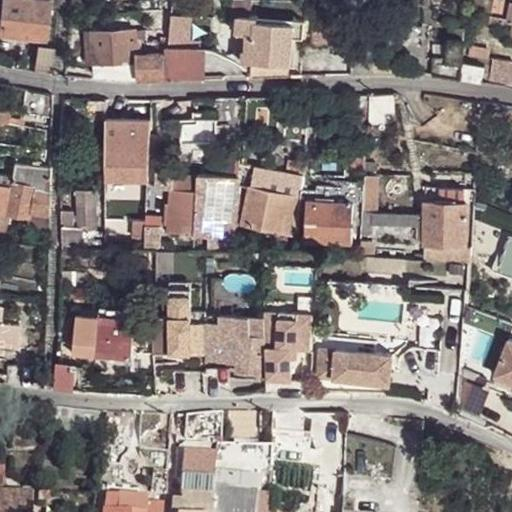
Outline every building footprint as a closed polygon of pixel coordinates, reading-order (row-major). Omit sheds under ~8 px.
[(50,0),(45,0),(4,0),(2,23),(0,35),(39,39),(45,40),(50,0)] [(234,0),(233,16),(241,17),(252,18),(252,14),(253,0),(234,0)] [(168,32),(170,18),(158,17),(156,31),(168,32)] [(239,32),(250,34),(252,18),(241,17),(239,32)] [(252,62),(253,61),(258,19),(252,18),(250,34),(249,48),(244,48),(243,60),(252,62)] [(306,20),(294,18),(293,23),(295,23),(294,37),(304,39),(306,20)] [(253,61),(270,64),(270,66),(276,67),(276,64),(290,66),(294,37),(295,23),(293,23),(259,19),(258,19),(253,61)] [(463,61),(464,41),(465,26),(453,25),(451,55),(436,55),(434,75),(461,79),(463,61)] [(94,66),(137,63),(136,54),(137,54),(137,34),(136,29),(92,32),(94,66)] [(181,29),(180,47),(203,48),(204,29),(181,29)] [(137,34),(137,54),(166,52),(166,46),(168,40),(149,40),(148,33),(137,34)] [(237,36),(216,35),(215,51),(235,61),(237,36)] [(180,47),(166,46),(166,52),(165,80),(202,78),(203,48),(180,47)] [(353,49),(354,75),(376,75),(378,48),(353,49)] [(52,74),(54,52),(37,50),(34,71),(52,74)] [(166,52),(137,54),(136,54),(137,63),(137,81),(165,80),(166,52)] [(511,62),(493,60),(490,83),(511,86),(511,62)] [(253,61),(252,62),(250,77),(289,76),(290,66),(276,64),(276,67),(270,66),(270,64),(253,61)] [(54,96),(27,91),(23,113),(54,119),(54,96)] [(396,93),(372,94),(371,123),(395,122),(396,93)] [(351,123),(369,123),(370,94),(353,94),(351,123)] [(247,123),(281,126),(281,96),(249,96),(247,123)] [(241,97),(219,98),(217,125),(239,127),(241,97)] [(108,100),(92,99),(91,121),(108,121),(108,100)] [(13,106),(0,102),(0,122),(9,125),(13,106)] [(141,120),(108,119),(107,181),(150,182),(152,125),(140,125),(141,120)] [(270,141),(246,137),(244,162),(265,167),(270,141)] [(353,174),(367,176),(367,152),(353,151),(353,174)] [(290,159),(288,171),(304,174),(306,162),(290,159)] [(53,167),(16,162),(14,175),(12,182),(36,187),(33,208),(52,208),(53,167)] [(242,184),(252,186),(291,194),(302,196),(303,190),(304,174),(288,171),(265,167),(244,162),(243,181),(242,184)] [(368,173),(379,174),(379,163),(369,163),(368,173)] [(0,185),(12,187),(12,182),(14,175),(0,172),(0,185)] [(175,173),(170,225),(188,227),(186,246),(237,247),(242,184),(243,181),(175,173)] [(379,174),(368,173),(367,181),(366,202),(366,211),(377,211),(379,174)] [(356,202),(366,202),(367,181),(345,180),(344,185),(318,184),(318,190),(303,190),(302,196),(302,199),(310,200),(356,202)] [(7,216),(30,221),(33,208),(36,187),(12,182),(12,187),(7,216)] [(7,216),(12,187),(0,185),(0,231),(4,233),(7,216)] [(247,225),(283,233),(291,194),(252,186),(244,225),(247,225)] [(429,186),(429,202),(470,203),(476,203),(477,188),(429,186)] [(110,187),(109,206),(134,207),(135,189),(110,187)] [(64,227),(64,246),(84,246),(85,245),(105,245),(106,232),(99,231),(97,190),(81,190),(82,227),(76,228),(64,227)] [(283,233),(299,237),(302,199),(302,196),(291,194),(283,233)] [(308,240),(354,243),(355,223),(355,216),(356,202),(310,200),(308,240)] [(470,203),(429,202),(428,216),(428,224),(428,226),(428,243),(428,246),(468,246),(467,246),(470,203)] [(52,208),(33,208),(30,221),(35,222),(36,214),(52,218),(52,208)] [(64,227),(76,228),(76,211),(64,211),(64,227)] [(364,233),(376,233),(377,221),(377,213),(377,211),(366,211),(364,233)] [(428,216),(377,213),(377,221),(428,224),(428,216)] [(52,218),(36,214),(35,222),(34,227),(51,231),(52,218)] [(419,242),(428,243),(428,226),(419,226),(419,242)] [(148,228),(147,243),(157,243),(158,229),(148,228)] [(511,233),(499,271),(511,275),(511,233)] [(363,254),(374,255),(375,241),(364,240),(363,254)] [(473,260),(474,246),(467,246),(468,246),(428,246),(428,258),(473,260)] [(173,317),(156,317),(156,355),(208,355),(208,322),(194,322),(193,288),(173,288),(173,317)] [(316,313),(315,321),(324,322),(326,305),(317,305),(316,313)] [(2,306),(0,306),(0,345),(19,346),(20,322),(1,322),(2,306)] [(316,313),(266,311),(267,378),(292,379),(292,349),(313,350),(315,321),(316,313)] [(208,355),(208,358),(239,361),(237,373),(262,377),(266,338),(251,336),(252,319),(209,313),(208,355)] [(137,318),(100,315),(99,319),(96,357),(134,360),(137,318)] [(74,353),(96,357),(99,319),(77,317),(74,353)] [(511,336),(511,337),(496,374),(511,380),(511,336)] [(323,345),(320,376),(391,383),(394,353),(323,345)] [(6,365),(8,382),(34,386),(33,365),(6,365)] [(56,389),(76,391),(78,368),(58,366),(56,389)] [(103,436),(104,414),(53,408),(50,430),(103,436)] [(315,409),(306,409),(305,437),(308,438),(324,438),(339,438),(339,409),(315,409)] [(249,411),(228,412),(229,442),(250,441),(249,411)] [(184,447),(219,449),(222,412),(187,413),(184,447)] [(169,448),(171,414),(145,414),(143,445),(169,448)] [(324,438),(308,438),(308,450),(324,451),(324,438)] [(93,447),(76,446),(75,460),(93,460),(93,447)] [(0,511),(20,511),(22,492),(3,491),(3,471),(0,470),(0,511)] [(216,489),(257,492),(258,482),(216,479),(216,486),(216,489)] [(175,511),(214,511),(216,489),(216,486),(205,484),(205,491),(205,500),(184,499),(176,499),(175,511)] [(264,511),(266,493),(257,492),(216,489),(214,511),(264,511)] [(184,499),(205,500),(205,491),(184,490),(184,499)] [(22,492),(20,511),(31,511),(32,493),(22,492)] [(103,511),(116,511),(117,509),(119,509),(120,494),(109,493),(104,505),(103,511)] [(146,496),(120,494),(119,509),(145,511),(146,502),(146,496)] [(152,511),(153,503),(146,502),(145,511),(144,511),(152,511)] [(165,511),(166,503),(153,503),(152,511),(165,511)]
